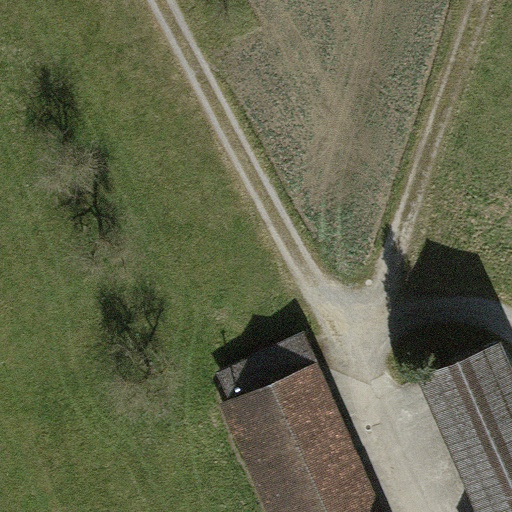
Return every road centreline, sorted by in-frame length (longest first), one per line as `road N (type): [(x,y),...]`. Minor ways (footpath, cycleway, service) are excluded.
road 1 (track): [(161,0),(411,511)]
road 2 (track): [(355,392),(480,0)]
